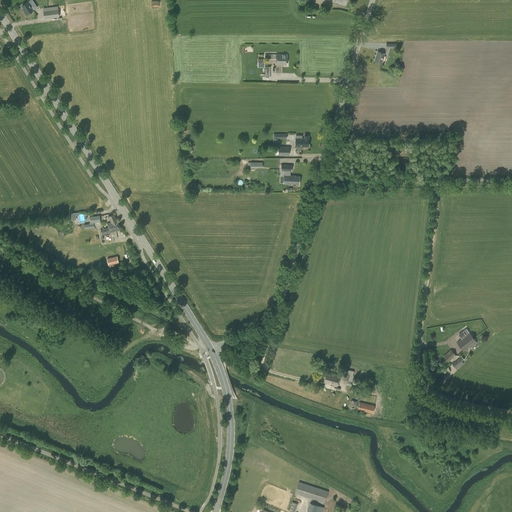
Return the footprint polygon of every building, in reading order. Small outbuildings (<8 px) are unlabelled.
[(27,2),(22,5),(24,9),(23,10),(26,14),(33,10),(27,2)] [(58,9),(43,11),(44,19),(59,17),(58,9)] [(385,53),(377,51),(374,61),(382,63),(385,53)] [(287,55),(276,55),(276,54),(265,54),(265,59),(276,59),(276,64),(287,64),(287,55)] [(304,139),(302,139),(302,135),(295,135),(295,138),(296,138),(296,146),(295,149),(303,149),(303,146),(308,146),(308,136),(304,135),(304,139)] [(289,155),(289,147),(278,146),(278,147),(276,147),(276,154),(278,155),(289,155)] [(408,156),(408,147),(395,147),(395,156),(408,156)] [(299,176),(290,176),(290,171),(291,171),(291,165),(281,164),(281,171),(284,171),(284,175),(283,184),(292,184),(292,183),(299,184),(299,176)] [(114,214),(108,216),(111,222),(107,223),(108,227),(100,229),(102,236),(110,234),(110,232),(120,230),(117,221),(114,214)] [(100,215),(90,216),(90,223),(89,223),(89,224),(84,224),(84,229),(94,228),(94,224),(95,223),(95,222),(100,222),(100,215)] [(108,265),(119,263),(117,256),(107,259),(108,265)] [(458,334),(462,339),(457,342),(461,348),(465,344),(464,342),(467,340),(468,341),(469,341),(470,342),(470,341),(473,338),(469,333),(466,335),(463,331),(458,334)] [(465,344),(461,348),(463,351),(469,347),(470,348),(477,343),(473,338),(470,341),(470,342),(469,341),(468,341),(467,340),(464,342),(465,344)] [(443,357),(447,361),(455,355),(451,350),(443,357)] [(455,367),(462,362),(459,358),(452,363),(455,367)] [(351,370),(346,369),(345,373),(342,373),(341,376),(343,377),(343,379),(351,381),(352,375),(350,375),(350,374),(353,375),(354,371),(351,370)] [(324,383),(337,386),(340,376),(327,372),(324,383)] [(358,410),(373,414),(374,405),(360,402),(358,410)] [(325,503),(328,491),(298,481),(295,493),(325,503)] [(292,501),(288,510),(293,511),(294,511),(297,504),(292,501)] [(310,503),(306,511),(322,511),(324,507),(310,503)]
